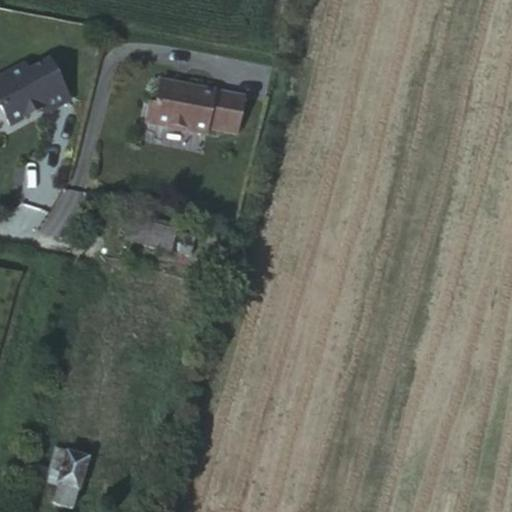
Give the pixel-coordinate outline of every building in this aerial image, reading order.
[(23,65),(0,77),(0,108),(9,125),(41,109),(43,113),(68,100),(49,62),(27,73),(23,65)] [(243,97),(187,87),(186,89),(158,84),(154,105),(150,104),(147,119),(150,124),(206,134),(207,129),(236,135),(243,97)] [(192,231),(127,214),(121,241),(185,256),(192,231)] [(56,432),(34,425),(30,439),(52,445),(56,432)] [(83,459),(54,450),(48,469),(59,473),(50,503),(68,509),(83,459)]
